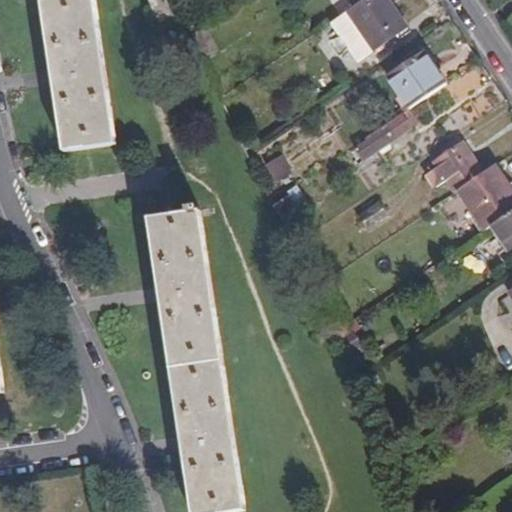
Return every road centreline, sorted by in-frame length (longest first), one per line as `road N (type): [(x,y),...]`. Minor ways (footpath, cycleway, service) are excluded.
road 1 (residential): [(135,511),(0,174)]
road 2 (track): [(10,203),(175,177)]
